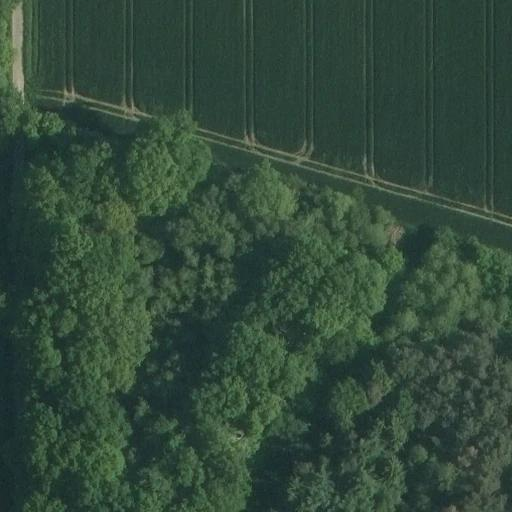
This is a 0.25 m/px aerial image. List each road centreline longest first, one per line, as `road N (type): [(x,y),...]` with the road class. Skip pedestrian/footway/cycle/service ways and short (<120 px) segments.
road 1 (track): [(26,0),(27,511)]
road 2 (track): [(242,511),(425,241)]
